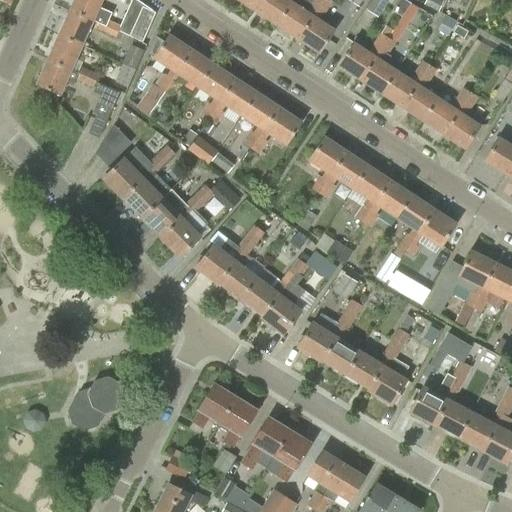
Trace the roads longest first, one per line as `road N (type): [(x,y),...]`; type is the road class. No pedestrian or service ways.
road 1 (residential): [(511,227),(163,0)]
road 2 (residential): [(466,492),(200,329)]
road 3 (residential): [(200,329),(0,126)]
road 4 (residential): [(110,511),(200,329)]
